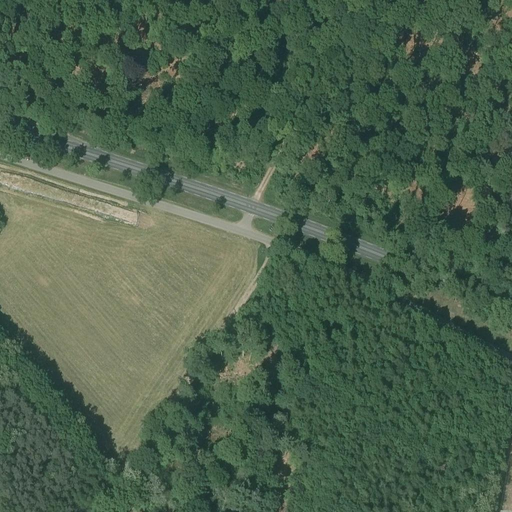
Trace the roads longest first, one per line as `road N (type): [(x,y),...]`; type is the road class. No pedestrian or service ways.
road 1 (unclassified): [(511,361),(278,242),(0,154)]
road 2 (primary): [(511,309),(321,232),(0,126)]
road 3 (track): [(278,242),(118,496)]
road 4 (track): [(243,231),(257,191),(367,0)]
road 5 (unknown): [(0,5),(135,15),(254,0)]
